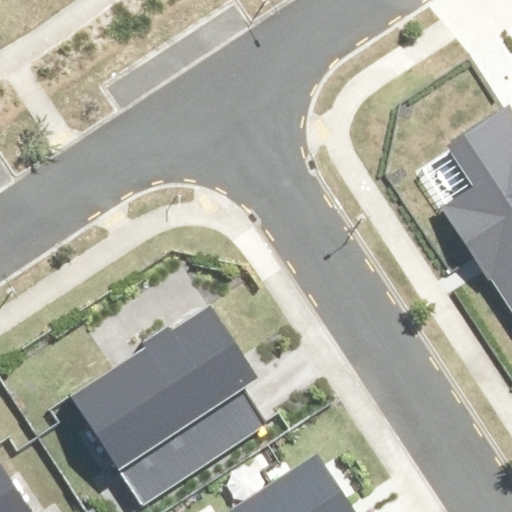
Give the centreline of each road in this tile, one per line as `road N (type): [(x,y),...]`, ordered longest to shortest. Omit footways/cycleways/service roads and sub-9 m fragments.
road 1 (residential): [(490,511),(215,91)]
road 2 (residential): [(215,91),(0,234)]
road 3 (residential): [(357,0),(215,91)]
